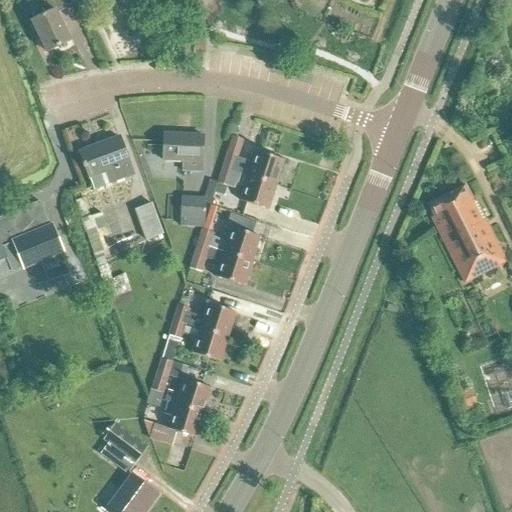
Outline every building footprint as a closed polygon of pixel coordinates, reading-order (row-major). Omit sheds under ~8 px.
[(41,0),(48,13),(31,22),(46,53),(59,47),(61,50),(68,47),(66,44),(70,42),(56,14),(66,9),(61,0),(41,0)] [(201,173),(203,136),(164,134),(163,161),(183,162),(183,172),(201,173)] [(119,138),(80,152),(89,178),(94,190),(111,184),(133,175),(119,138)] [(237,160),(242,142),(230,138),(226,154),(221,168),(234,172),(237,160)] [(234,172),(238,174),(248,177),(276,186),(284,161),(256,152),(252,164),(237,160),(234,172)] [(234,172),(221,168),(216,184),(229,188),(234,172)] [(248,177),(238,174),(235,186),(244,188),(240,201),(268,210),(276,186),(248,177)] [(464,283),(507,262),(476,201),(472,202),(464,186),(428,205),(436,221),(433,223),(464,283)] [(203,228),(205,220),(206,199),(181,197),(180,218),(184,219),(183,227),(203,228)] [(0,278),(23,269),(24,270),(64,254),(52,225),(49,226),(39,202),(0,218),(0,278)] [(152,206),(135,213),(147,244),(164,238),(152,206)] [(252,262),(259,237),(231,228),(227,242),(212,238),(214,234),(209,232),(215,210),(209,208),(205,220),(203,228),(202,230),(201,230),(197,244),(209,248),(224,253),(252,262)] [(100,214),(82,220),(103,282),(104,281),(110,298),(130,291),(124,275),(111,279),(102,251),(106,250),(101,238),(108,236),(100,214)] [(209,248),(197,244),(189,269),(202,273),(209,248)] [(252,262),(224,253),(216,278),(244,287),(252,262)] [(203,318),(199,329),(228,338),(235,313),(207,304),(203,318)] [(175,321),(184,324),(199,329),(203,318),(189,314),(190,310),(177,306),(173,320),(175,321)] [(184,324),(175,321),(173,320),(168,336),(180,340),(184,324)] [(199,329),(199,330),(192,354),(220,362),(228,338),(199,329)] [(155,374),(157,375),(168,378),(172,363),(160,360),(155,374)] [(168,378),(157,375),(155,374),(151,390),(163,395),(168,378)] [(183,380),(175,405),(203,414),(211,389),(183,380)] [(470,394),(459,398),(463,409),(474,405),(470,394)] [(203,414),(175,405),(168,430),(196,438),(203,414)] [(153,425),(142,421),(149,440),(153,425)] [(108,443),(100,455),(129,476),(147,447),(116,423),(104,439),(108,443)] [(146,510),(158,495),(132,476),(106,510),(108,511),(140,511),(143,508),(146,510)]
